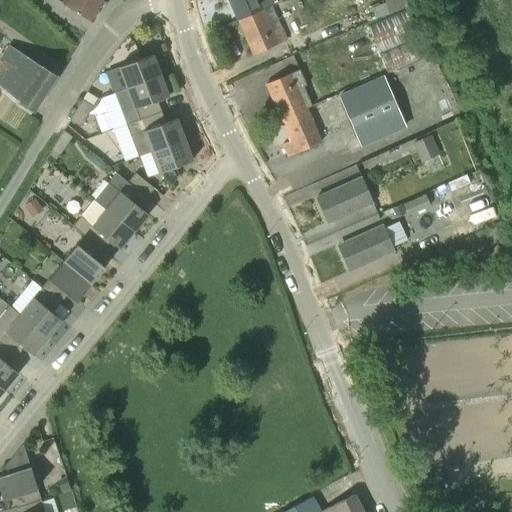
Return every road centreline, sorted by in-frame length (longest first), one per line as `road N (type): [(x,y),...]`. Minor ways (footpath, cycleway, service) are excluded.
road 1 (residential): [(393,511),(236,148)]
road 2 (residential): [(0,441),(236,148)]
road 3 (residential): [(49,127),(113,26),(149,2),(175,0)]
road 4 (residential): [(236,148),(199,71),(179,0)]
